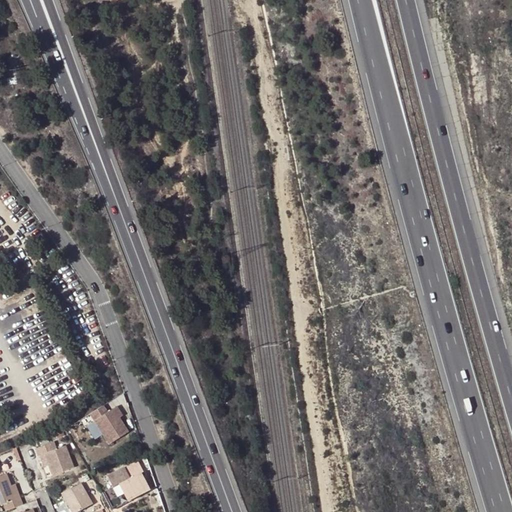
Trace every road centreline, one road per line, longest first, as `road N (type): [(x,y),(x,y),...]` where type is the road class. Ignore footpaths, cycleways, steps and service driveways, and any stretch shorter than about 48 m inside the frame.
road 1 (motorway): [(359,0),(501,511)]
road 2 (track): [(327,511),(278,195),(277,134),(250,0)]
road 3 (motorway): [(511,400),(406,0)]
road 4 (unclassified): [(0,154),(84,267),(170,511)]
road 5 (primary): [(113,195),(231,511)]
road 6 (primary): [(113,195),(46,0)]
road 7 (primary): [(40,33),(113,195)]
